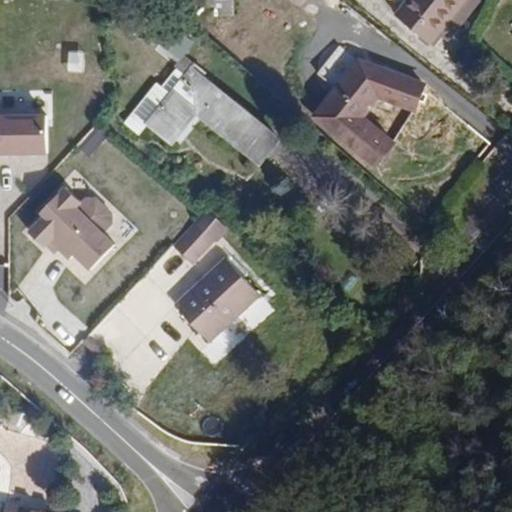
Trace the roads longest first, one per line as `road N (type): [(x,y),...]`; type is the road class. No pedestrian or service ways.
road 1 (secondary): [(229,511),(276,473),(511,218)]
road 2 (secondary): [(199,511),(0,338)]
road 3 (unknown): [(294,137),(464,270)]
